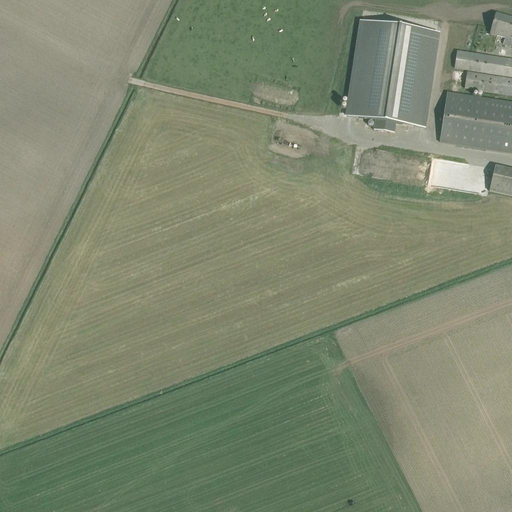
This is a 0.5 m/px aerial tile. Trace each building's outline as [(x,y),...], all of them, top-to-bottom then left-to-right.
[(511,18),(495,14),(489,34),(504,38),(502,45),(503,45),(511,47),(511,18)] [(425,128),(439,33),(359,22),(345,117),(374,121),(373,132),(394,135),(395,124),(425,128)] [(511,60),(456,51),(453,68),(511,77),(511,60)] [(463,89),(511,96),(511,80),(465,74),(463,89)] [(511,154),(511,102),(447,93),(439,143),(511,154)] [(511,169),(496,166),(490,191),(511,196),(511,169)]
